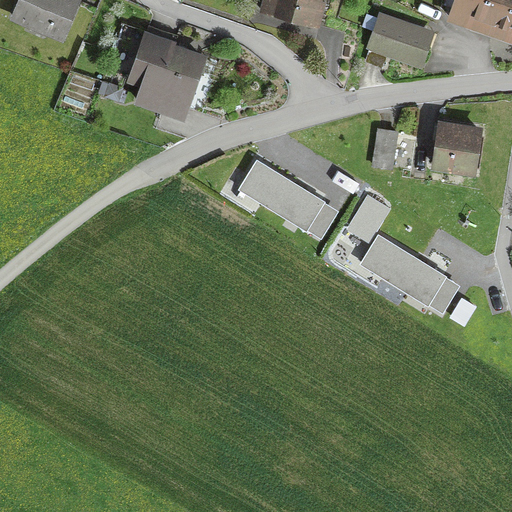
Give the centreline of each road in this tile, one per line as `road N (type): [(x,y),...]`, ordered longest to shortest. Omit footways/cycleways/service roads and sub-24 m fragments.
road 1 (unclassified): [(339,104),(183,155),(65,230),(0,284)]
road 2 (residential): [(152,0),(253,37),(339,104)]
road 3 (unclassified): [(511,83),(339,104)]
